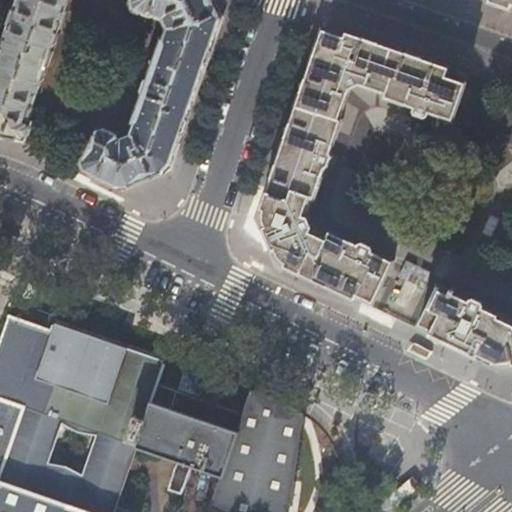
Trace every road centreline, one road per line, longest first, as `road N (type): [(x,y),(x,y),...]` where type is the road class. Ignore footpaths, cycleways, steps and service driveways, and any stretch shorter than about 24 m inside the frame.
road 1 (residential): [(511,430),(182,270)]
road 2 (residential): [(182,270),(280,0)]
road 3 (residential): [(182,270),(0,185)]
road 4 (residential): [(370,0),(511,48)]
